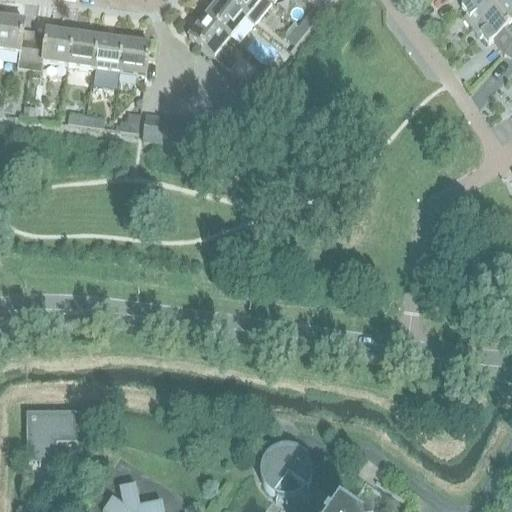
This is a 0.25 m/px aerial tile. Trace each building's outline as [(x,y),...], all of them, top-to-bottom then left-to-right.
[(231,40),(247,20),(222,0),(221,0),(206,20),(231,40)] [(271,6),(263,0),(222,0),(247,20),(255,26),(271,6)] [(329,10),(337,0),(324,0),(321,3),(329,10)] [(472,30),(505,5),(501,0),(474,0),(461,10),(467,17),(464,19),(472,30)] [(511,0),(505,5),(472,30),(480,41),(482,39),(488,46),(492,43),(504,59),(511,49),(511,0)] [(308,36),(319,22),(311,16),(300,30),(308,36)] [(30,73),(33,45),(22,44),(25,24),(0,20),(0,53),(20,56),(17,71),(30,73)] [(221,52),(231,40),(206,20),(189,40),(229,73),(237,64),(221,52)] [(296,50),(308,36),(300,30),(289,44),(296,50)] [(68,69),(73,37),(47,33),(45,47),(33,45),(30,73),(42,75),(43,66),(68,69)] [(94,73),(99,41),(73,37),(68,69),(94,73)] [(120,77),(124,44),(99,41),(94,73),(120,77)] [(124,44),(120,77),(146,80),(151,48),(124,44)] [(274,77),(286,63),(278,57),(267,71),(274,77)] [(263,91),(274,77),(267,71),(255,85),(263,91)] [(234,93),(254,109),(262,100),(242,83),(234,93)] [(247,118),(254,109),(234,93),(227,102),(247,118)] [(239,127),(247,118),(227,102),(219,111),(239,127)] [(217,154),(239,127),(219,111),(206,127),(217,154)] [(86,130),(87,120),(69,117),(68,127),(86,130)] [(155,146),(159,120),(147,118),(143,144),(155,146)] [(87,120),(86,130),(104,132),(105,123),(87,120)] [(167,147),(170,122),(159,120),(155,146),(167,147)] [(178,149),(182,124),(170,122),(167,147),(178,149)] [(190,151),(193,125),(182,124),(178,149),(190,151)] [(138,137),(139,127),(121,125),(120,134),(138,137)] [(217,154),(206,127),(193,125),(190,151),(217,154)] [(57,446),(73,446),(73,435),(73,416),(26,417),(27,463),(57,463),(57,446)] [(312,480),(312,478),(312,476),(312,473),(311,470),(310,468),(310,466),(308,463),(307,461),(306,459),(303,457),(301,455),(299,453),(297,453),(295,452),(293,451),(290,450),(287,450),(284,450),(281,450),(277,452),(274,453),(273,454),(271,455),(269,457),(267,458),(265,460),(264,462),(263,465),(262,466),(261,470),(260,472),(260,475),(260,477),(260,478),(261,482),(262,485),(262,486),(263,489),(265,491),(267,493),(268,494),(269,496),(270,497),(273,498),(274,499),(289,479),(307,492),(309,489),(309,487),(310,485),(311,484),(311,482),(312,480)] [(140,509),(137,491),(119,494),(122,507),(115,503),(108,511),(159,511),(158,505),(140,509)]
